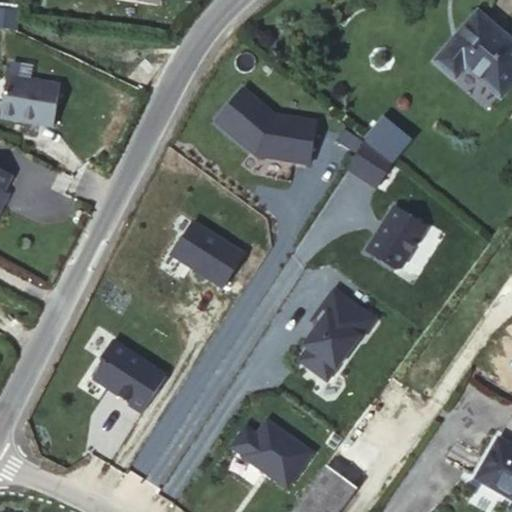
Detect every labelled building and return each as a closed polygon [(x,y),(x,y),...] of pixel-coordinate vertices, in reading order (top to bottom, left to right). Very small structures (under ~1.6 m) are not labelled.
[(435,61),(455,77),(464,66),(500,96),(511,82),(511,41),(477,11),(435,61)] [(8,75),(0,110),(0,115),(52,127),(60,86),(8,75)] [(317,123),(274,116),(243,89),(216,121),(256,156),(296,162),(297,154),(311,157),(317,123)] [(393,162),(365,140),(348,167),(377,186),(393,162)] [(310,164),(311,157),(297,154),(296,162),(310,164)] [(0,171),(0,195),(2,192),(10,176),(0,171)] [(380,237),(369,253),(398,271),(403,270),(429,230),(397,209),(381,237),(380,237)] [(246,255),(195,222),(173,256),(224,288),(246,255)] [(377,319),(335,289),(313,320),(319,325),(305,345),(309,348),(300,360),(328,380),(360,336),(363,338),(377,319)] [(114,341),(103,358),(105,365),(96,378),(109,387),(112,386),(121,392),(119,394),(132,402),(131,404),(144,412),(168,376),(114,341)] [(313,453),(268,422),(244,457),(289,488),(313,453)] [(476,478),(511,498),(511,506),(511,507),(511,446),(498,439),(476,478)] [(337,511),(356,487),(326,466),(292,511),(337,511)]
